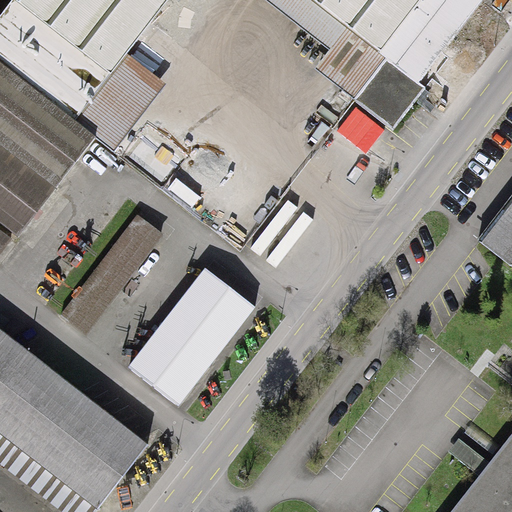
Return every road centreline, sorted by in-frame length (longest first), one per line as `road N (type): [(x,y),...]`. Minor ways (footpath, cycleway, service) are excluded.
road 1 (unclassified): [(173,511),(511,76)]
road 2 (unknown): [(214,458),(307,485),(329,482),(370,452),(441,374)]
